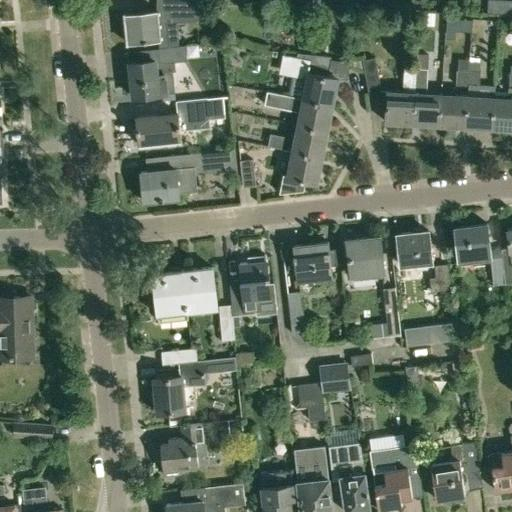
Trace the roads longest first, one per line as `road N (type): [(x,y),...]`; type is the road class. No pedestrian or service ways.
road 1 (residential): [(511,187),(89,235)]
road 2 (residential): [(116,511),(89,235)]
road 3 (residential): [(89,235),(66,0)]
